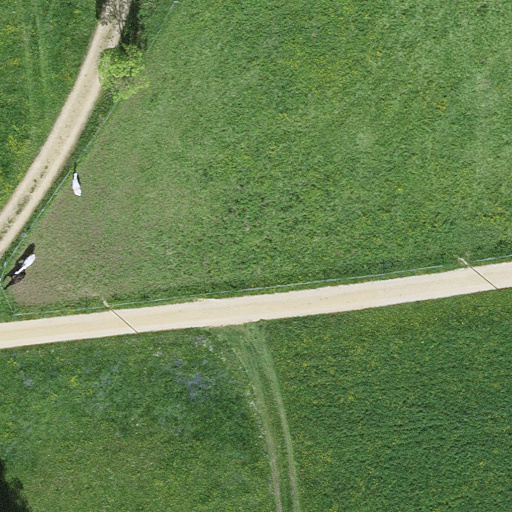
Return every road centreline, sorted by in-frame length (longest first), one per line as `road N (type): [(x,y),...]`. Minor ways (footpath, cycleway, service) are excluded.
road 1 (track): [(0,329),(511,273)]
road 2 (track): [(110,0),(74,109),(0,221)]
road 3 (track): [(221,305),(268,413),(282,511)]
